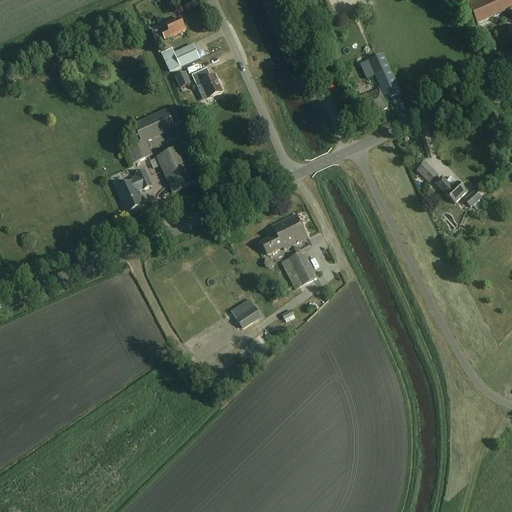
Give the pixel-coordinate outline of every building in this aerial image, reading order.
[(511,0),(460,0),(466,12),(470,10),(477,26),(511,11),(511,0)] [(162,34),(164,40),(185,31),(180,19),(165,26),(167,32),(162,34)] [(158,25),(148,27),(149,34),(159,33),(158,25)] [(172,54),(179,70),(200,60),(193,45),(172,54)] [(344,111),(351,125),(360,121),(361,123),(387,110),(384,103),(399,96),(382,56),(359,67),(365,80),(373,77),(379,90),(361,98),(362,102),(353,106),(354,107),(344,111)] [(199,84),(206,100),(222,93),(220,87),(221,86),(219,82),(218,82),(215,77),(211,79),(206,70),(192,76),(196,85),(199,84)] [(193,83),(188,71),(177,76),(182,88),(193,83)] [(151,156),(145,141),(183,124),(175,107),(133,125),(141,142),(125,149),(132,165),(151,156)] [(156,160),(171,194),(196,183),(181,149),(156,160)] [(149,166),(152,175),(159,173),(156,163),(149,166)] [(438,177),(425,164),(417,172),(430,185),(438,177)] [(124,200),(130,212),(144,206),(139,196),(139,197),(137,192),(143,189),(143,190),(152,187),(145,170),(135,174),(136,176),(130,179),(131,182),(123,186),(122,183),(115,186),(122,201),(124,200)] [(445,194),(455,204),(467,192),(458,183),(457,183),(451,177),(447,182),(442,177),(436,183),(446,194),(445,194)] [(463,201),(469,208),(480,199),(473,192),(463,201)] [(259,244),(265,255),(281,248),(282,252),(307,240),(295,216),(270,228),(273,235),(268,237),(269,239),(259,244)] [(294,291),(318,279),(317,277),(308,260),(304,253),(281,264),(294,291)] [(313,299),(318,310),(328,306),(322,295),(313,299)] [(261,319),(249,299),(231,311),(237,319),(243,330),(248,327),(261,319)] [(308,303),(303,306),(310,319),(315,316),(308,303)] [(188,306),(184,309),(192,319),(196,315),(188,306)] [(292,312),(286,314),(282,316),(285,321),(294,316),(292,312)] [(464,483),(459,481),(452,494),(456,496),(464,483)]
